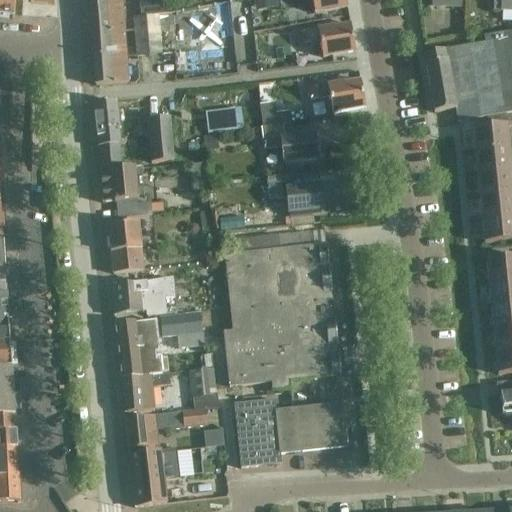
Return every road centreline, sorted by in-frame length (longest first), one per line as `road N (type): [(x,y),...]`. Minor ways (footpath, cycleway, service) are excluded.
road 1 (residential): [(435,479),(416,276),(370,0)]
road 2 (residential): [(43,511),(19,48)]
road 3 (tertiary): [(110,511),(68,50)]
road 4 (unknown): [(474,477),(443,150),(396,155)]
road 5 (residential): [(238,511),(237,495),(435,479)]
